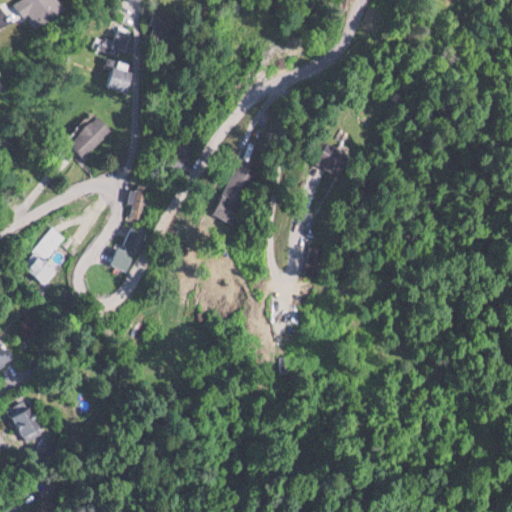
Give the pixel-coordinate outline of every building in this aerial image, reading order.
[(176,19),(153,11),(147,27),(170,35),(176,19)] [(111,40),(94,34),(90,45),(114,55),(116,49),(123,51),(130,32),(115,27),(111,40)] [(263,60),(286,72),(300,46),(289,40),(287,44),(275,38),(263,60)] [(106,85),(125,91),(131,70),(112,64),(106,85)] [(111,127),(97,113),(69,141),(83,155),(111,127)] [(314,160),(335,173),(348,153),(327,140),(314,160)] [(217,216),(236,221),(251,167),(232,162),(217,216)] [(125,269),(145,232),(129,223),(108,261),(125,269)] [(44,283),(59,265),(47,255),(64,235),(51,224),(34,244),(42,251),(27,269),(44,283)] [(206,234),(187,230),(183,257),(202,260),(206,234)] [(318,244),(304,244),(304,281),(318,281),(318,244)] [(0,366),(17,356),(4,337),(0,339),(0,366)] [(40,430),(29,406),(13,413),(23,437),(40,430)]
